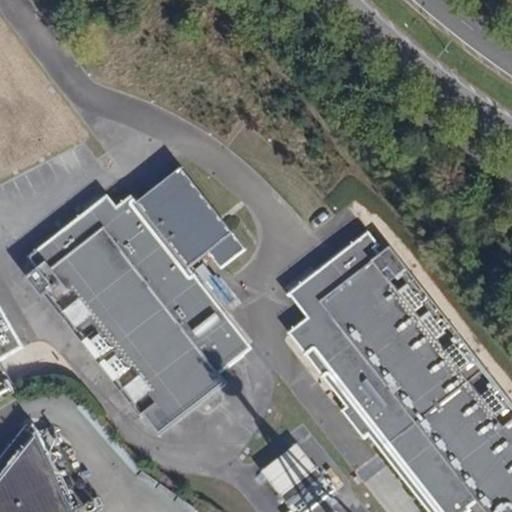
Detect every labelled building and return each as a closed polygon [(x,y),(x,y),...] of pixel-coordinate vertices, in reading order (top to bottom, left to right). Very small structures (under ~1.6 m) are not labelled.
[(178,173),(140,203),(193,269),(212,253),(225,268),(249,248),(184,168),(178,173)] [(193,269),(140,203),(134,196),(120,208),(110,197),(33,259),(42,271),(31,280),(46,300),(50,297),(146,417),(149,415),(156,424),(169,414),(178,425),(232,382),(226,373),(222,369),(229,362),(233,367),(248,355),(244,349),(253,343),(193,269)] [(334,259),(293,292),(312,317),(293,333),(351,405),(346,410),(369,438),(373,434),(436,511),(470,511),(477,507),(475,504),(482,498),(493,511),(511,511),(511,397),(410,272),(413,270),(393,246),(382,254),(376,247),(381,243),(370,230),(334,259)] [(0,364),(15,357),(8,343),(13,340),(2,320),(0,321),(0,305),(0,306),(0,304),(0,364)] [(0,373),(29,357),(0,306),(0,305),(0,321),(2,320),(13,340),(8,343),(15,357),(0,364),(0,373)] [(57,429),(44,434),(50,448),(63,442),(57,429)] [(74,511),(40,433),(0,481),(0,511),(74,511)] [(312,511),(341,489),(302,442),(267,470),(298,509),(294,511),(312,511)] [(141,477),(157,489),(161,483),(145,471),(141,477)] [(159,490),(175,502),(180,496),(163,484),(159,490)] [(177,503),(189,511),(195,511),(198,509),(181,497),(177,503)]
